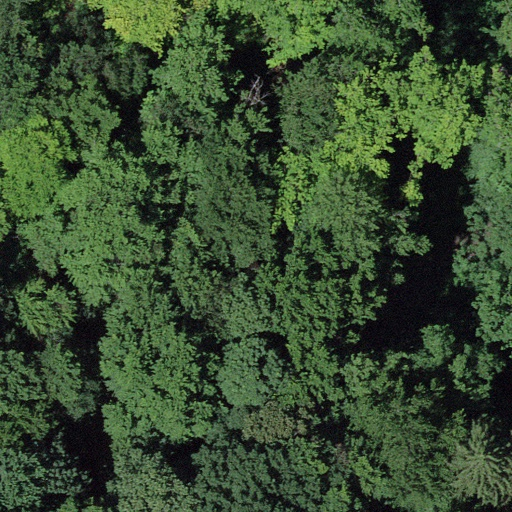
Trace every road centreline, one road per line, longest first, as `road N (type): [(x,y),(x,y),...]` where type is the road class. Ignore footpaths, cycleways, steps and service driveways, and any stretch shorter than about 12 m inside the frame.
road 1 (track): [(160,511),(511,218)]
road 2 (track): [(135,511),(87,382),(0,246)]
